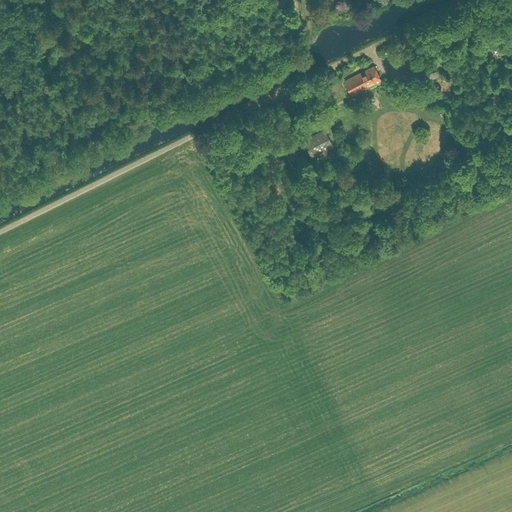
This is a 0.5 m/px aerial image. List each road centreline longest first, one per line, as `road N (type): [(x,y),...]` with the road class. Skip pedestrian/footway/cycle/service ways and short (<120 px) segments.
road 1 (unclassified): [(0,231),(275,95)]
road 2 (track): [(275,95),(467,0)]
